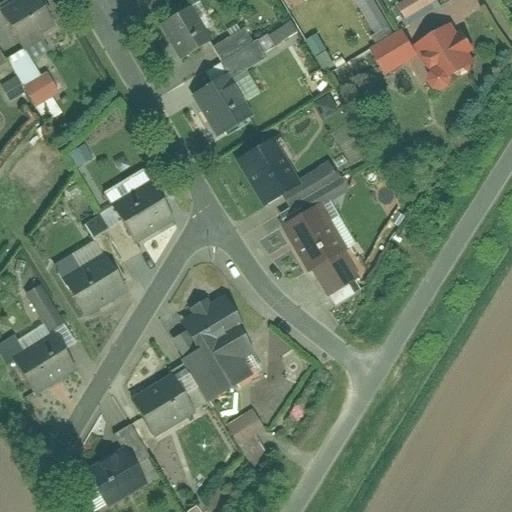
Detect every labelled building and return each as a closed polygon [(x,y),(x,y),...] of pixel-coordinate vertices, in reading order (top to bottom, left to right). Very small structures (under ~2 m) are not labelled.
[(29,0),(20,0),(0,13),(0,26),(11,44),(44,22),(29,0)] [(184,0),(182,0),(157,15),(180,52),(206,37),(184,0)] [(373,0),(356,0),(374,43),(389,37),(373,0)] [(408,0),(395,8),(402,21),(434,3),(432,0),(408,0)] [(406,37),(370,55),(381,77),(415,60),(431,92),(462,77),(453,58),(467,51),(457,31),(414,53),(406,37)] [(58,96),(46,73),(20,88),(32,110),(58,96)] [(219,83),(193,98),(215,136),(242,121),(219,83)] [(42,144),(22,154),(34,175),(53,164),(42,144)] [(269,145),(232,166),(257,210),(294,189),(269,145)] [(327,161),(296,179),(313,208),(344,190),(327,161)] [(53,274),(78,323),(118,302),(105,276),(137,260),(130,246),(164,228),(140,182),(95,205),(109,232),(83,245),(88,255),(53,274)] [(315,212),(281,231),(306,276),(312,274),(326,300),(347,289),(332,262),(340,258),(315,212)] [(39,291),(24,300),(45,339),(61,331),(39,291)] [(236,330),(215,297),(171,325),(189,353),(174,363),(200,403),(251,371),(228,335),(236,330)] [(0,357),(0,363),(26,407),(67,383),(39,335),(0,357)] [(184,416),(163,380),(124,403),(145,439),(184,416)] [(262,433),(250,412),(225,427),(237,447),(262,433)] [(142,472),(124,439),(109,447),(117,460),(77,482),(94,511),(116,511),(141,498),(130,479),(142,472)]
